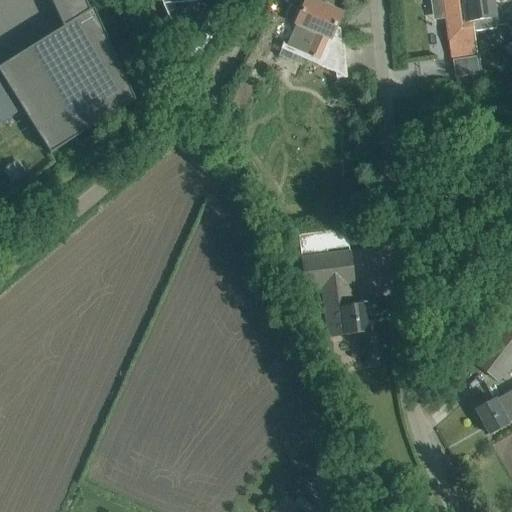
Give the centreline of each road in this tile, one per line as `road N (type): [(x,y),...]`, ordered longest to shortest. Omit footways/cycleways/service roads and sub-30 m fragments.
road 1 (unclassified): [(468,511),(434,455),(403,344),(377,0)]
road 2 (unclassified): [(0,270),(161,141),(194,105),(257,0)]
